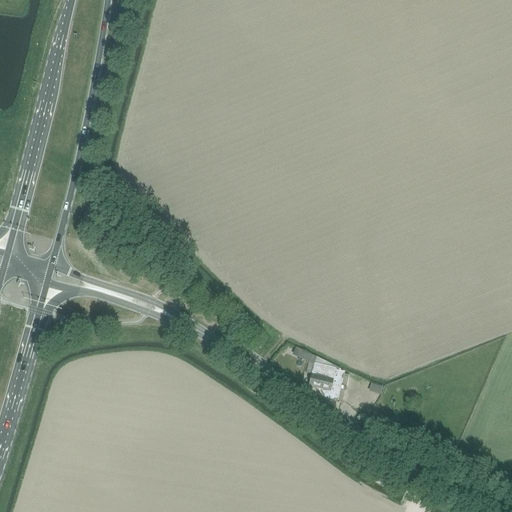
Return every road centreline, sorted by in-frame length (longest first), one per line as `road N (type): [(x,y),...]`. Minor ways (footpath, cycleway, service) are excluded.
road 1 (tertiary): [(426,480),(203,333),(148,305),(49,275)]
road 2 (primary): [(49,275),(106,0)]
road 3 (primary): [(70,0),(5,263)]
road 4 (primary): [(0,444),(49,275)]
